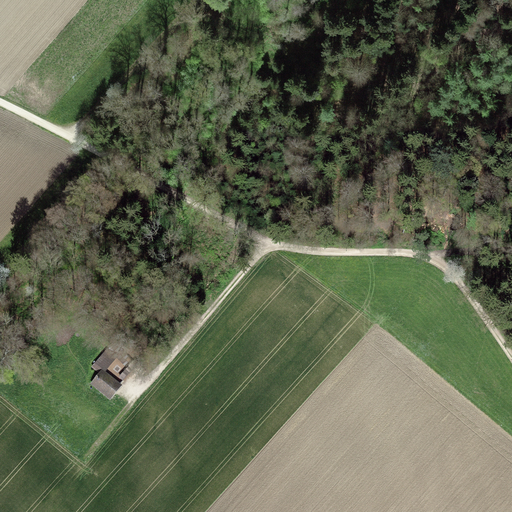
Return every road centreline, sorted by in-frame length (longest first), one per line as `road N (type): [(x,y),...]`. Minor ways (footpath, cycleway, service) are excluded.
road 1 (track): [(0,103),(270,242)]
road 2 (track): [(270,242),(113,423)]
road 3 (track): [(201,0),(72,141)]
road 4 (track): [(426,256),(270,242)]
road 5 (track): [(511,358),(456,279),(426,256)]
